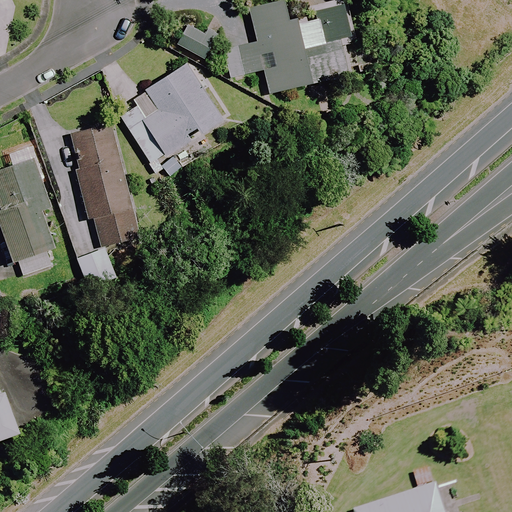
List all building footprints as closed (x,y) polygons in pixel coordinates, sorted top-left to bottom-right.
[(287,17),(283,3),(248,10),(255,41),(225,47),(231,79),(264,72),(269,95),(336,80),(328,43),(350,38),(342,5),(287,17)] [(211,42),(187,26),(177,42),(175,44),(199,59),(211,42)] [(222,124),(186,67),(131,101),(137,109),(121,119),(151,167),(222,124)] [(133,212),(110,127),(69,138),(78,171),(75,172),(89,224),(133,212)] [(160,163),(149,170),(159,186),(170,179),(160,163)] [(56,253),(30,165),(0,173),(0,225),(12,266),(56,253)] [(115,281),(103,250),(77,261),(89,291),(115,281)] [(0,401),(0,441),(19,434),(7,399),(0,401)] [(440,511),(426,471),(342,498),(346,511),(440,511)]
